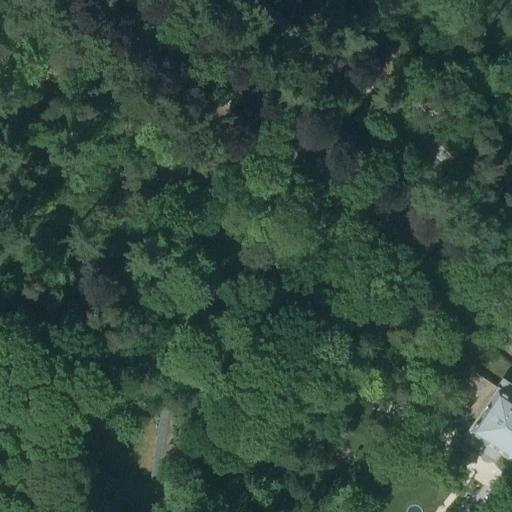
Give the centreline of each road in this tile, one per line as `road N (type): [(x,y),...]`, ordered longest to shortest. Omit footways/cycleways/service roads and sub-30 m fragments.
road 1 (primary): [(511,329),(123,0)]
road 2 (track): [(204,511),(439,268)]
road 3 (track): [(499,475),(412,410),(405,304)]
